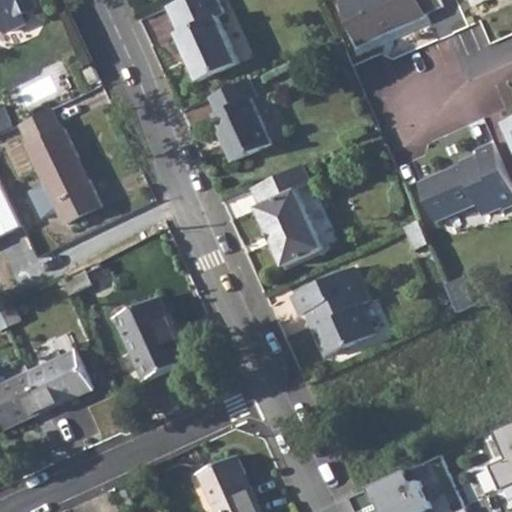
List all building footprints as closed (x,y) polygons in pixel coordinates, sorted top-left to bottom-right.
[(0,0),(0,27),(10,32),(27,24),(22,14),(39,7),(36,0),(0,0)] [(217,0),(185,0),(169,8),(182,34),(179,35),(201,83),(241,65),(218,18),(225,15),(217,0)] [(440,0),(343,0),(341,1),(361,47),(381,38),(380,35),(389,30),(391,34),(428,17),(426,14),(443,6),(440,0)] [(251,80),(231,89),(249,118),(259,138),(264,151),(273,147),(253,100),(259,97),(251,80)] [(231,89),(213,98),(221,114),(215,117),(228,143),(225,150),(231,161),(238,162),(264,151),(259,138),(249,118),(231,89)] [(6,107),(0,109),(0,126),(13,121),(6,107)] [(54,109),(22,124),(32,144),(29,144),(48,183),(32,191),(45,218),(62,210),(68,222),(104,204),(90,179),(85,181),(75,159),(80,156),(66,128),(64,128),(54,109)] [(13,121),(0,126),(0,131),(1,134),(15,127),(13,121)] [(511,205),(511,176),(496,141),(480,148),(482,154),(464,162),(466,167),(455,171),(453,169),(422,182),(440,221),(482,203),(487,213),(505,205),(507,207),(511,205)] [(90,179),(80,156),(75,159),(85,181),(90,179)] [(299,168),(255,188),(261,203),(258,205),(287,268),(326,250),(299,191),(313,185),(305,165),(299,168)] [(0,239),(21,230),(0,187),(0,239)] [(422,220),(408,227),(419,250),(432,244),(422,220)] [(359,267),(297,295),(307,316),(317,311),(324,326),(321,327),(334,355),(382,333),(368,303),(375,300),(359,267)] [(91,269),(66,281),(74,298),(99,287),(91,269)] [(466,275),(450,283),(462,310),(479,302),(466,275)] [(161,295),(118,315),(147,380),(191,360),(161,295)] [(16,305),(3,311),(10,326),(22,320),(16,305)] [(3,310),(0,311),(0,328),(1,330),(10,326),(3,311),(3,310)] [(78,349),(31,370),(49,409),(96,388),(78,349)] [(49,409),(31,370),(0,384),(0,422),(4,430),(49,409)] [(511,420),(494,428),(508,459),(489,467),(508,510),(511,508),(511,420)] [(200,473),(217,511),(233,511),(259,500),(238,456),(200,473)] [(402,472),(364,488),(374,511),(421,511),(426,510),(413,480),(406,483),(402,472)] [(264,511),(259,500),(233,511),(264,511)]
